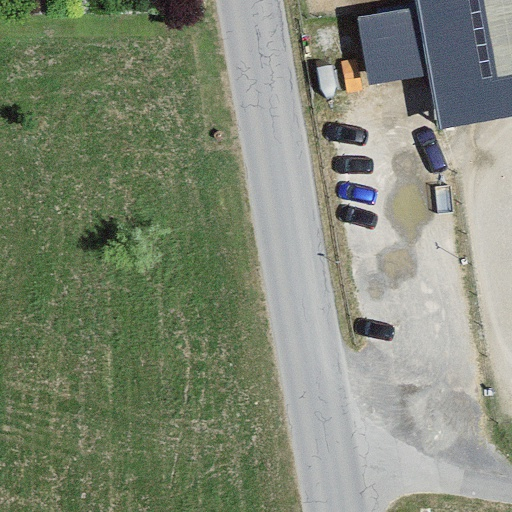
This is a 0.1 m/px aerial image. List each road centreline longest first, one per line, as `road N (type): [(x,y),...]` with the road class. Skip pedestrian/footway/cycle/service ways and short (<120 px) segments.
road 1 (unclassified): [(334,511),(245,0)]
road 2 (track): [(511,502),(326,471)]
